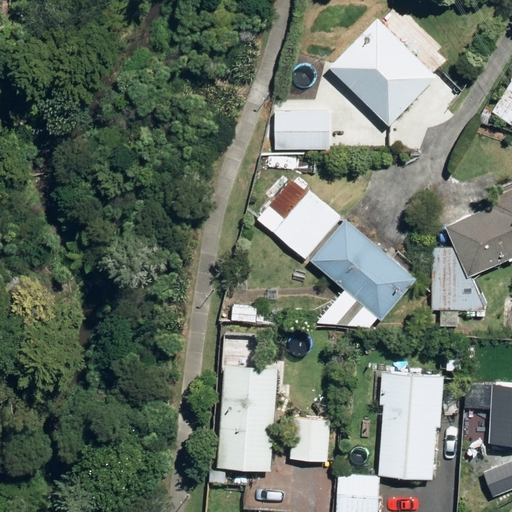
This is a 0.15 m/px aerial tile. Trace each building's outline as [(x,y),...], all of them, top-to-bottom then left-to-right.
[(332,62),(392,121),(440,72),(380,12),(332,62)] [(496,111),(511,120),(511,80),(496,108),(488,104),(481,116),(490,121),(496,111)] [(277,147),(331,147),(332,109),(277,109),(277,147)] [(260,216),(308,257),(343,215),(311,188),(309,189),(294,177),(260,216)] [(435,245),(433,308),(487,310),(472,274),(511,256),(511,186),(489,196),(493,204),(447,223),(456,244),(435,245)] [(325,313),(329,316),(369,323),(379,311),(384,316),(420,273),(348,213),(312,256),(347,285),(325,313)] [(233,318),(257,319),(258,305),(234,304),(233,318)] [(221,464),(274,467),(281,363),(228,360),(221,464)] [(383,471),(437,475),(441,422),(445,423),(449,372),(387,368),(385,400),(389,400),(383,471)] [(493,439),(511,440),(511,379),(496,378),(493,439)] [(292,456),(330,459),(332,417),(295,415),(292,456)] [(511,457),(485,469),(495,494),(511,487),(511,457)] [(213,478),(228,479),(229,468),(214,466),(213,478)] [(379,511),(382,473),(340,471),(337,511),(379,511)]
